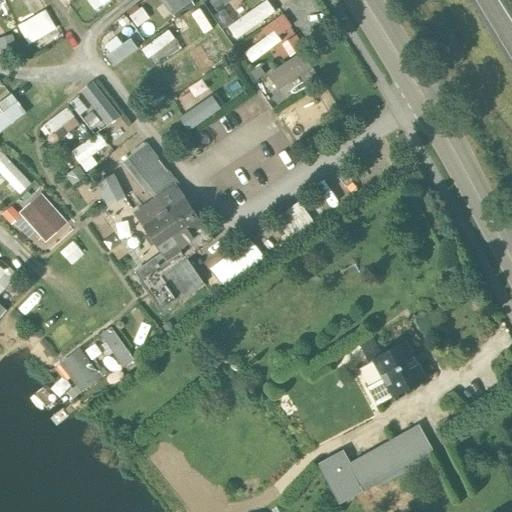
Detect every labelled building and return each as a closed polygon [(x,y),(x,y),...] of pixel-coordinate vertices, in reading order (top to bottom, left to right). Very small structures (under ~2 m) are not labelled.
[(88,0),(97,11),(110,0),(88,0)] [(161,0),(172,14),(191,0),(161,0)] [(239,37),(276,9),(269,0),(261,0),(229,24),(239,37)] [(200,3),(189,8),(202,35),(213,29),(200,3)] [(129,16),(140,24),(147,14),(135,6),(129,16)] [(27,42),(56,29),(47,9),(18,21),(27,42)] [(267,35),(244,48),(251,59),(283,41),(278,32),(291,24),(284,12),(261,25),(267,35)] [(150,57),(174,37),(166,28),(142,48),(150,57)] [(216,31),(196,45),(209,64),(229,51),(216,31)] [(177,73),(167,79),(173,89),(200,72),(186,52),(170,63),(177,73)] [(302,52),(267,71),(275,86),(310,68),(302,52)] [(94,78),(80,88),(94,107),(83,116),(95,132),(120,114),(94,78)] [(0,99),(0,130),(26,112),(11,91),(0,99)] [(188,126),(222,108),(215,94),(180,112),(188,126)] [(68,105),(42,122),(49,132),(63,123),(69,131),(80,123),(68,105)] [(100,133),(70,145),(76,159),(106,147),(100,133)] [(178,183),(146,143),(122,161),(145,192),(149,189),(155,199),(176,185),(178,183)] [(0,169),(18,194),(31,184),(4,147),(0,149),(0,169)] [(108,204),(125,193),(112,172),(94,184),(108,204)] [(155,199),(135,212),(166,257),(173,267),(187,258),(214,240),(176,185),(155,199)] [(4,210),(24,237),(36,228),(44,239),(67,223),(44,190),(16,209),(13,204),(4,210)] [(145,272),(166,257),(135,212),(124,195),(102,209),(145,272)] [(277,221),(292,243),(318,226),(302,203),(277,221)] [(245,274),(264,258),(249,239),(230,255),(232,258),(244,273),(245,274)] [(166,257),(145,272),(169,309),(205,284),(187,258),(173,267),(166,257)] [(244,273),(232,258),(224,265),(235,279),(244,273)] [(0,292),(15,277),(0,262),(0,292)] [(124,365),(135,357),(111,324),(100,332),(124,365)] [(373,358),(381,354),(372,338),(361,345),(369,362),(373,360),(373,358)] [(373,358),(373,360),(383,378),(393,396),(393,397),(407,390),(426,379),(405,341),(381,354),(373,358)] [(80,390),(101,374),(79,346),(58,362),(80,390)] [(378,404),(393,396),(383,378),(368,387),(378,404)] [(342,452),(321,464),(340,501),(431,452),(418,427),(349,465),(342,452)]
